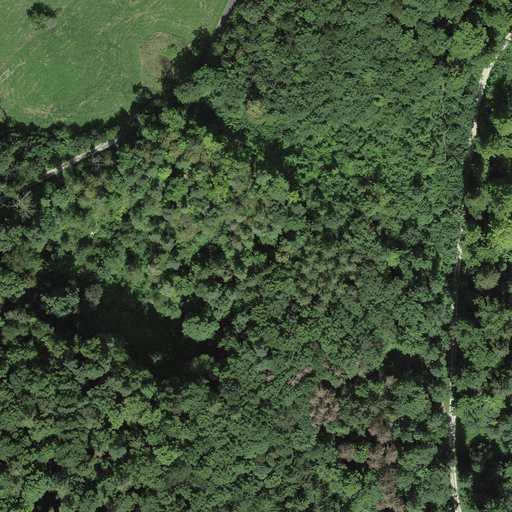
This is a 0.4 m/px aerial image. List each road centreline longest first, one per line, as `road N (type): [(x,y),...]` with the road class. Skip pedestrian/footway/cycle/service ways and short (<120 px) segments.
road 1 (track): [(166,106),(237,142),(295,182),(305,201),(298,256),(277,316),(266,442),(276,511)]
road 2 (track): [(511,36),(486,70),(475,107),(459,243),(450,433),(458,511)]
road 3 (track): [(479,0),(450,23),(443,41),(440,323),(450,433)]
road 4 (track): [(233,0),(192,81),(114,139)]
road 5 (track): [(136,127),(128,275)]
road 6 (track): [(0,200),(114,139)]
